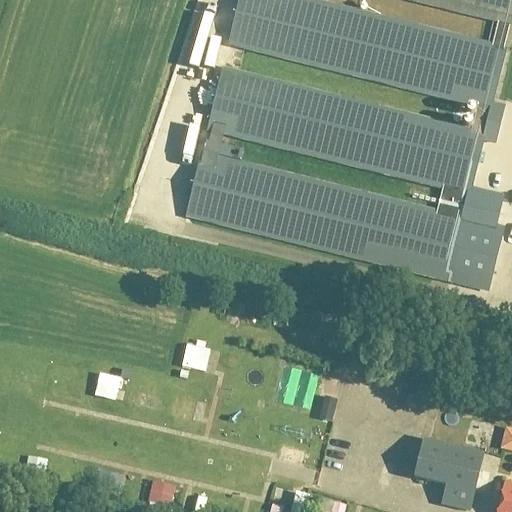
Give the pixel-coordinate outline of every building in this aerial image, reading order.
[(204,144),(185,220),(467,290),(474,262),(453,257),(461,223),(459,222),(466,199),(468,200),(481,145),(493,148),(502,111),(490,108),(504,52),(502,51),(507,29),(510,29),(511,20),(511,0),(392,0),(496,26),(490,49),(293,0),(238,0),(227,49),(473,110),(467,133),(221,72),(206,135),(440,193),(435,216),(238,167),(241,154),(204,144)] [(238,320),(268,326),(271,312),(241,306),(238,320)] [(317,422),(323,423),(329,424),(334,403),(329,402),(322,400),(317,422)] [(511,432),(503,431),(500,441),(511,444),(511,432)] [(453,511),(465,511),(477,458),(424,446),(416,483),(444,490),(440,509),(453,511)] [(268,484),(265,503),(280,505),(282,486),(268,484)] [(511,511),(511,488),(503,486),(497,511),(511,511)] [(140,511),(161,511),(166,495),(146,489),(140,511)] [(281,511),(293,511),(298,501),(287,497),(281,511)]
